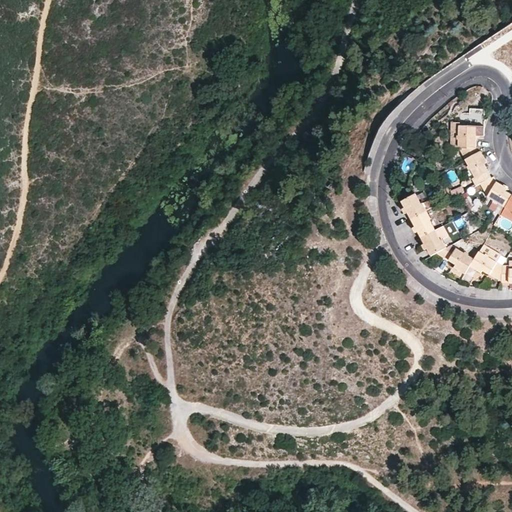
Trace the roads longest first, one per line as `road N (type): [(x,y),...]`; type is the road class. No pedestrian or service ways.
road 1 (residential): [(511,174),(500,147),(509,83),(480,68),(404,127),(384,172),(383,207),(391,238),(425,281),(470,300),(511,302)]
road 2 (track): [(46,0),(21,145),(24,198),(0,276)]
